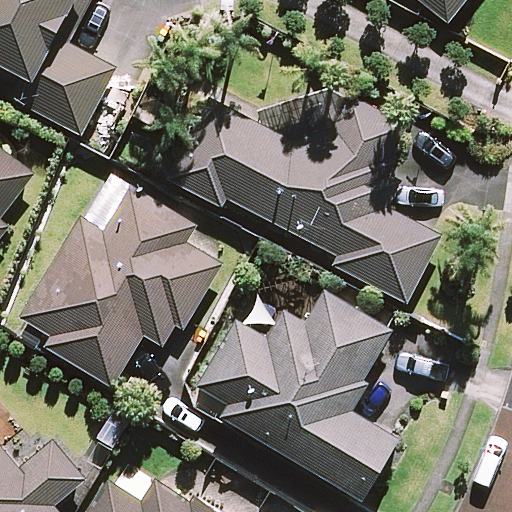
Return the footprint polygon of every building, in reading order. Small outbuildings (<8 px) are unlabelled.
[(87,0),(0,0),(0,63),(28,78),(16,101),(78,134),(114,67),(66,42),(87,0)] [(416,0),(448,25),(467,0),(416,0)] [(284,93),(268,124),(210,93),(165,176),(224,208),(228,199),(336,257),(331,265),(402,303),(440,233),(392,207),(407,178),(390,169),(408,135),(327,91),(317,110),(284,93)] [(0,216),(34,173),(0,146),(0,237),(5,232),(0,227),(0,216)] [(44,347),(96,381),(111,390),(146,337),(161,347),(175,325),(186,333),(228,268),(186,241),(199,221),(137,182),(107,228),(87,215),(22,316),(51,335),(44,347)] [(391,330),(280,263),(260,296),(284,311),(267,340),(236,322),(191,397),(360,499),(397,438),(345,407),(391,330)] [(0,511),(63,511),(56,503),(87,477),(62,447),(54,437),(17,467),(0,446),(0,511)] [(216,511),(163,474),(143,503),(110,480),(87,511),(216,511)]
